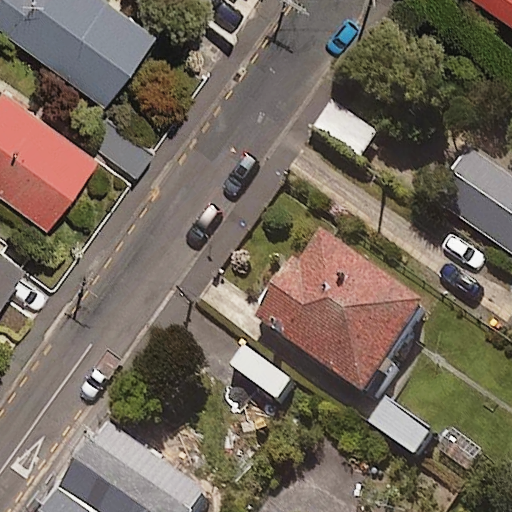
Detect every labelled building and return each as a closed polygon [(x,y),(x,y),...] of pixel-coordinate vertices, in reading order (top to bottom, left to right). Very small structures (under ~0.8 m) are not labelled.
[(0,0),(0,25),(90,89),(140,17),(115,0),(0,0)] [(511,0),(486,0),(511,16),(511,0)] [(94,148),(0,83),(0,191),(44,221),(94,148)] [(379,135),(335,104),(318,129),(362,160),(379,135)] [(152,148),(117,124),(99,151),(135,174),(152,148)] [(511,181),(471,154),(437,203),(511,254),(511,181)] [(434,308),(325,229),(262,316),(371,395),(434,308)] [(0,288),(22,258),(0,242),(0,288)] [(435,431),(389,399),(373,423),(419,455),(435,431)] [(198,511),(212,492),(109,422),(47,511),(198,511)]
